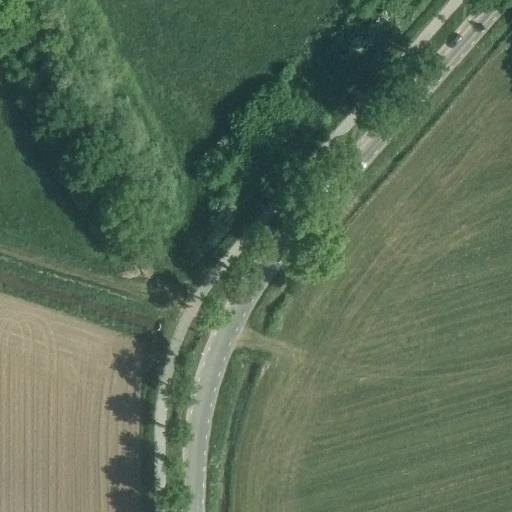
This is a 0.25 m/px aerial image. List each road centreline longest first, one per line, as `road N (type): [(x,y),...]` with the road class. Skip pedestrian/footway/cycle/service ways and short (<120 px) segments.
road 1 (tertiary): [(191,511),(202,390),(220,333),(260,273),(498,0)]
road 2 (track): [(220,333),(0,257)]
